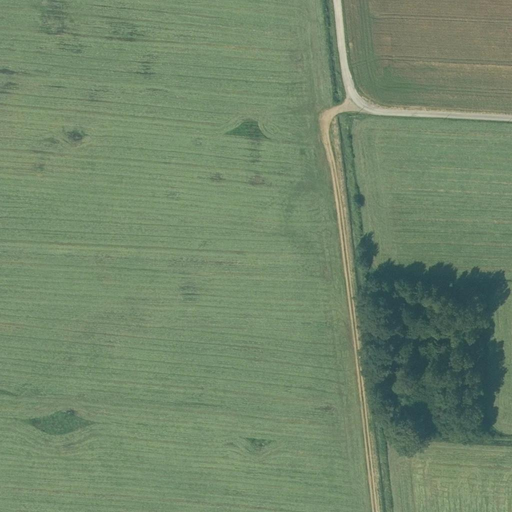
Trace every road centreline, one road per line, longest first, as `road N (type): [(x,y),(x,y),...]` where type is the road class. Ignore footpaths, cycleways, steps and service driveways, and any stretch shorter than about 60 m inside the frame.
road 1 (track): [(373,511),(335,185),(320,133),(324,115),(356,104)]
road 2 (unclassified): [(511,117),(356,104),(335,0)]
